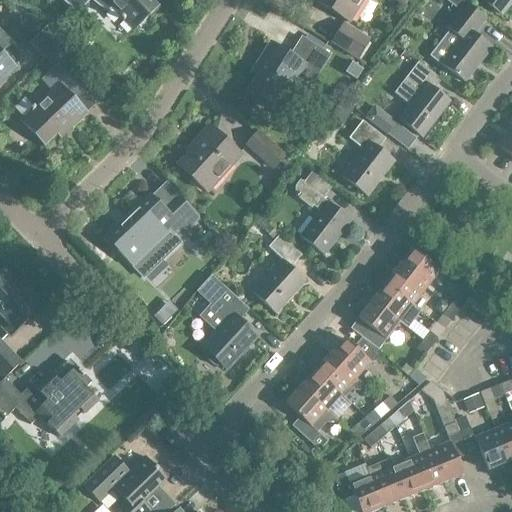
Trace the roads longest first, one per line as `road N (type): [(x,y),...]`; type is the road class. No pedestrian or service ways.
road 1 (residential): [(189,450),(330,303),(453,147)]
road 2 (residential): [(225,0),(149,122),(42,240),(0,201)]
